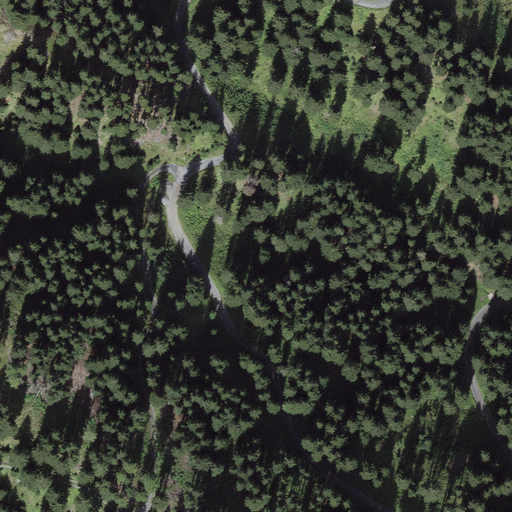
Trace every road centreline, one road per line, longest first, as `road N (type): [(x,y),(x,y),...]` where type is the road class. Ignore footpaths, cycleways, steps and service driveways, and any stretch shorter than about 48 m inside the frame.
road 1 (track): [(385,511),(319,465),(270,367),(236,333),(173,219),(171,194),(184,172)]
road 2 (track): [(184,172),(154,174),(139,192),(132,223),(156,315),(139,350),(154,421),(150,505),(136,511)]
road 3 (track): [(184,172),(235,145),(195,73),(191,34),(207,0)]
road 4 (track): [(511,316),(488,328),(478,371),(481,399),(511,461)]
road 5 (track): [(128,511),(57,477),(0,465)]
